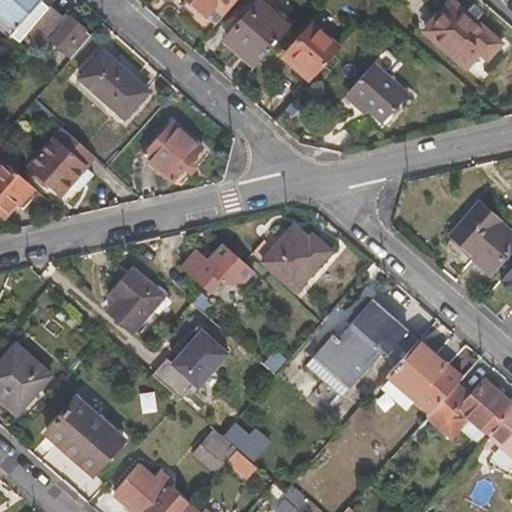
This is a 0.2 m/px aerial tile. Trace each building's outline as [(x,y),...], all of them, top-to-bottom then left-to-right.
[(25,34),(47,9),(37,0),(0,0),(0,20),(12,31),(7,37),(15,45),(25,34)] [(182,0),(214,28),(238,0),(182,0)] [(225,42),(253,68),(287,30),(258,4),(225,42)] [(497,50),(449,8),(422,37),(463,72),(476,58),(484,64),(497,50)] [(59,19),(47,9),(25,34),(39,47),(45,42),(68,62),(89,39),(63,16),(59,19)] [(286,53),(313,77),(336,51),(310,26),(286,53)] [(146,93),(102,53),(77,81),(121,121),(146,93)] [(282,58),(309,81),(313,77),(286,53),(282,58)] [(370,64),(343,93),(362,110),(379,125),(405,95),(370,64)] [(362,110),(343,93),(338,99),(357,116),(362,110)] [(209,143),(180,117),(150,152),(179,178),(209,143)] [(59,194),(89,160),(56,130),(25,164),(59,194)] [(0,156),(9,147),(0,138),(0,156)] [(20,202),(33,188),(0,157),(0,215),(2,217),(17,200),(20,202)] [(511,246),(511,240),(475,208),(451,236),(472,255),(470,258),(488,274),(511,246)] [(308,234),(294,221),(286,231),(259,261),(291,289),(331,245),(313,229),(308,234)] [(261,238),(248,252),(259,261),(286,231),(280,227),(266,243),(261,238)] [(242,285),(252,273),(220,245),(206,260),(194,250),(178,269),(205,294),(216,283),(220,286),(242,285)] [(511,267),(502,280),(511,288),(511,267)] [(159,299),(129,272),(110,293),(113,296),(100,310),(128,335),(159,299)] [(37,298),(26,309),(48,328),(58,317),(37,298)] [(381,354),(395,366),(414,344),(415,343),(370,304),(351,325),(353,326),(337,342),(331,337),(313,357),(349,388),(381,354)] [(213,331),(185,361),(211,385),(239,354),(213,331)] [(384,379),(427,415),(428,414),(455,384),(458,380),(414,344),(395,366),(384,379)] [(50,377),(16,347),(0,364),(0,394),(19,411),(50,377)] [(160,377),(183,401),(198,387),(175,363),(160,377)] [(259,387),(262,382),(264,384),(271,376),(261,368),(258,371),(256,369),(232,398),(234,399),(241,405),(258,386),(259,387)] [(453,408),(487,438),(511,410),(477,380),(465,393),(455,384),(428,414),(427,415),(437,424),(453,408)] [(145,393),(146,416),(168,415),(166,392),(145,393)] [(241,405),(234,399),(223,412),(229,418),(241,406),(241,405)] [(120,441),(75,401),(45,435),(90,475),(120,441)] [(511,409),(511,410),(487,438),(511,460),(511,409)] [(250,435),(239,446),(247,455),(258,443),(250,435)] [(225,463),(235,452),(227,446),(220,454),(205,441),(191,456),(209,472),(221,460),(225,463)] [(225,463),(224,464),(244,482),(255,470),(235,452),(225,463)] [(164,491),(138,468),(114,495),(132,511),(180,511),(186,506),(187,505),(168,488),(164,491)] [(256,511),(300,511),(273,491),(256,511)]
